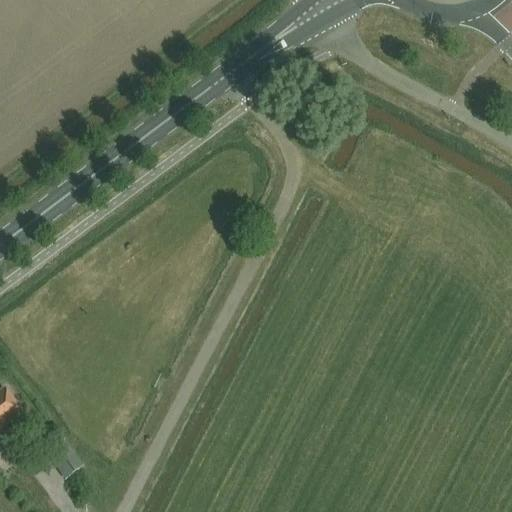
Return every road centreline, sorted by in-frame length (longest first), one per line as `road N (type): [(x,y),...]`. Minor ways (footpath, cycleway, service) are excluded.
road 1 (unclassified): [(121,511),(290,187),(287,148),(230,73)]
road 2 (primary): [(0,246),(230,73)]
road 3 (unclassified): [(511,143),(375,68),(327,18)]
